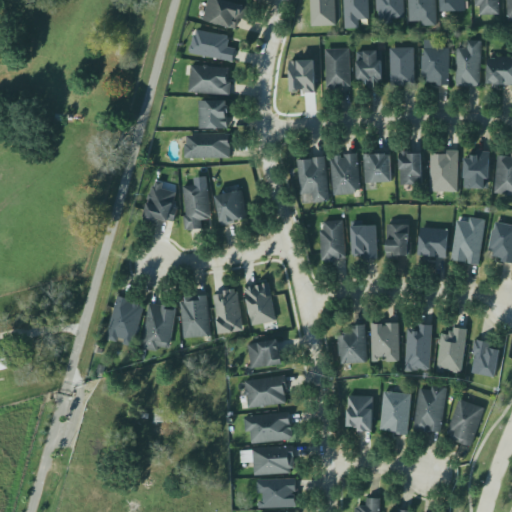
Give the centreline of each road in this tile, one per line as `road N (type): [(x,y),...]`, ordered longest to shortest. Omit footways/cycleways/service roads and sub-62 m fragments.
road 1 (residential): [(330,511),(324,402),(262,116),(282,0)]
road 2 (residential): [(511,120),(263,125)]
road 3 (residential): [(511,309),(386,291),(305,297)]
road 4 (residential): [(290,240),(220,262),(151,265)]
